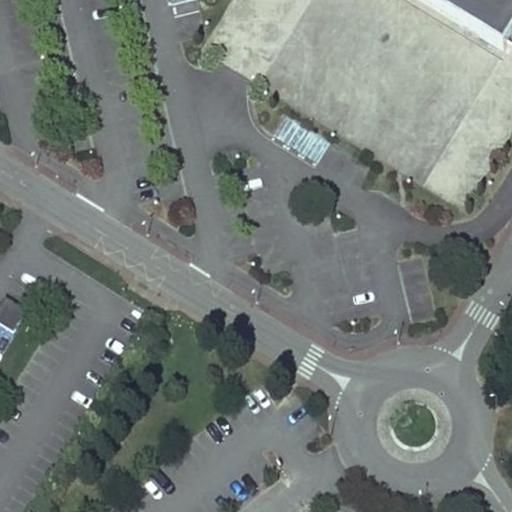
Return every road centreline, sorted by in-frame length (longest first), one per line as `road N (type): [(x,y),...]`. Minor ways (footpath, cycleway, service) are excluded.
road 1 (residential): [(0,164),(283,340),(364,379)]
road 2 (residential): [(364,379),(353,407),(356,438),(373,462),(399,476),(429,475),(455,461)]
road 3 (residential): [(511,254),(444,363)]
